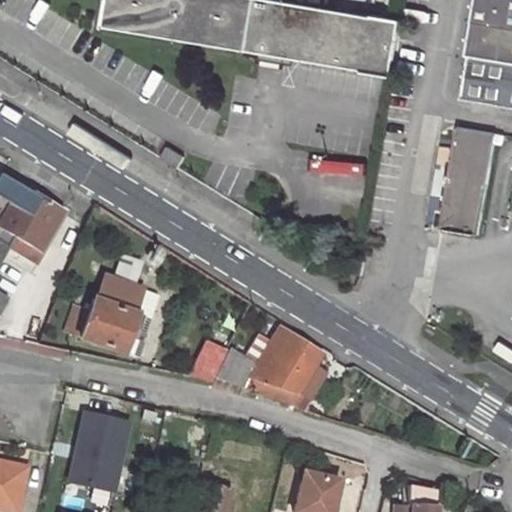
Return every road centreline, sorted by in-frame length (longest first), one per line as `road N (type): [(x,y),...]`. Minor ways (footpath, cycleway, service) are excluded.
road 1 (primary): [(511,432),(0,117)]
road 2 (residential): [(0,356),(224,402),(383,450)]
road 3 (residential): [(383,450),(511,494)]
